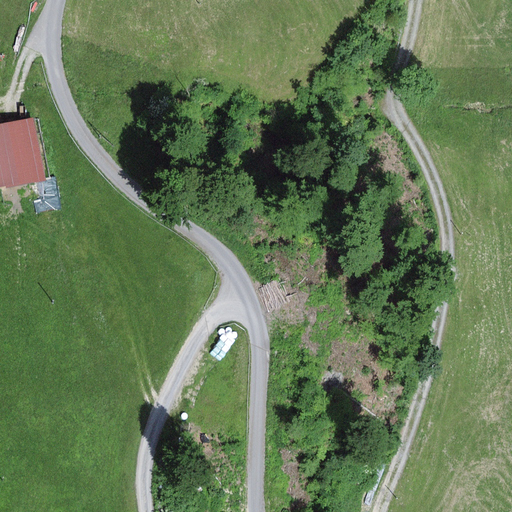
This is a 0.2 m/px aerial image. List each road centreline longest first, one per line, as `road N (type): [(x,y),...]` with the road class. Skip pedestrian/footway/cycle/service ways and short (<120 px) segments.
road 1 (unclassified): [(244,511),(245,285),(233,257),(108,168),(76,126),(50,60),(53,0)]
road 2 (track): [(416,0),(386,120),(440,227),(446,262),(433,343),(376,511)]
road 3 (track): [(233,257),(155,423),(147,511)]
